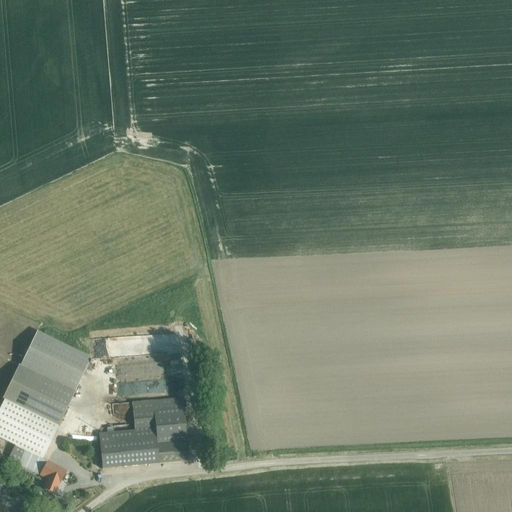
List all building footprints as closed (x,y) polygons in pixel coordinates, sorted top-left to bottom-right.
[(36,334),(19,368),(73,394),(89,360),(36,334)] [(93,377),(102,376),(101,353),(92,353),(93,377)] [(146,371),(155,369),(153,363),(145,365),(146,371)] [(119,375),(138,375),(138,365),(119,365),(119,375)] [(111,433),(98,435),(101,470),(188,461),(182,409),(182,399),(152,402),(131,404),(133,431),(111,433)] [(7,461),(40,476),(46,461),(14,446),(7,461)] [(40,476),(40,477),(48,480),(44,490),(55,495),(59,484),(65,472),(46,461),(40,476)]
